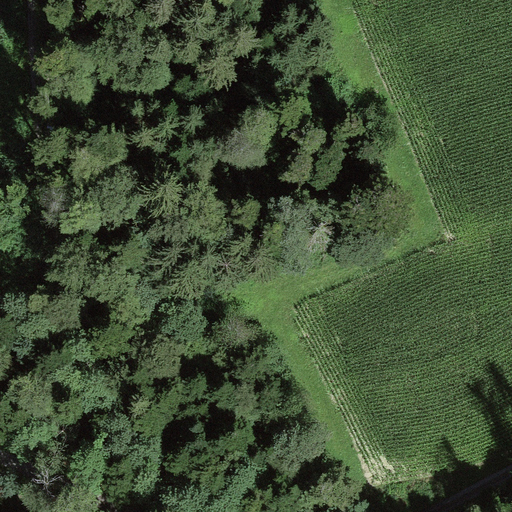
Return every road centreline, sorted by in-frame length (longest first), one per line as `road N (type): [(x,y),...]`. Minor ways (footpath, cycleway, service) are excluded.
road 1 (track): [(40,0),(71,253),(123,374),(220,511)]
road 2 (track): [(132,511),(0,456)]
